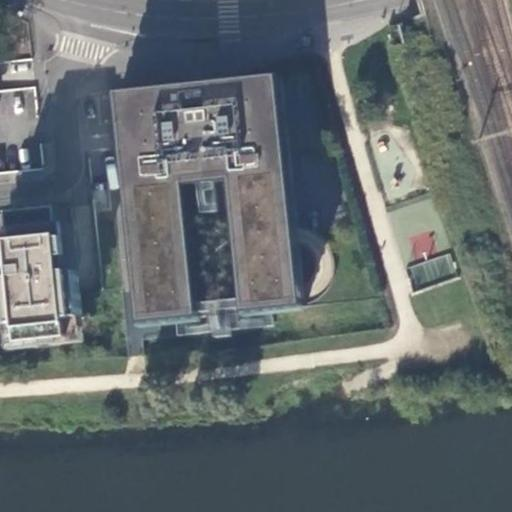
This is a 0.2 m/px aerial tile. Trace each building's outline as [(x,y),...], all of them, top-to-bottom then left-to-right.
[(297,228),(281,77),(200,85),(117,94),(138,286),(141,326),(177,322),(272,313),(306,309),(305,301),(297,228)] [(78,273),(65,273),(64,269),(66,269),(67,268),(68,268),(69,267),(70,266),(70,265),(70,264),(71,263),(71,262),(70,259),(67,225),(60,225),(58,209),(9,215),(11,230),(4,231),(9,280),(3,280),(5,302),(8,326),(21,325),(23,344),(71,340),(70,320),(83,319),(80,293),(78,273)] [(316,232),(297,228),(305,301),(311,300),(324,292),(332,280),(334,270),(332,254),(326,242),(316,232)] [(414,279),(452,275),(451,257),(412,261),(414,279)] [(178,330),(178,337),(211,333),(212,339),(232,337),(231,332),(274,327),(272,313),(177,322),(178,330)]
